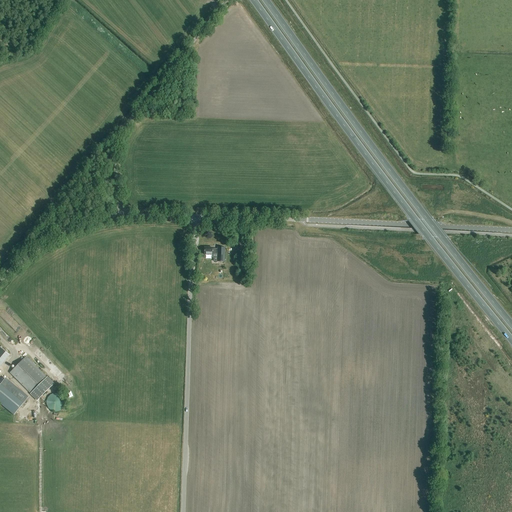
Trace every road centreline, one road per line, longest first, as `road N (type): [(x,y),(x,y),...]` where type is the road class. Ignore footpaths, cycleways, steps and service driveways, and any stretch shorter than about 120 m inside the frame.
road 1 (trunk): [(253,0),(511,339)]
road 2 (trunk): [(511,324),(265,0)]
road 3 (unclassified): [(120,216),(116,142),(227,0)]
road 4 (tertiary): [(511,230),(303,220)]
road 5 (tertiary): [(120,216),(303,220)]
road 6 (tertiary): [(0,280),(48,241),(120,216)]
